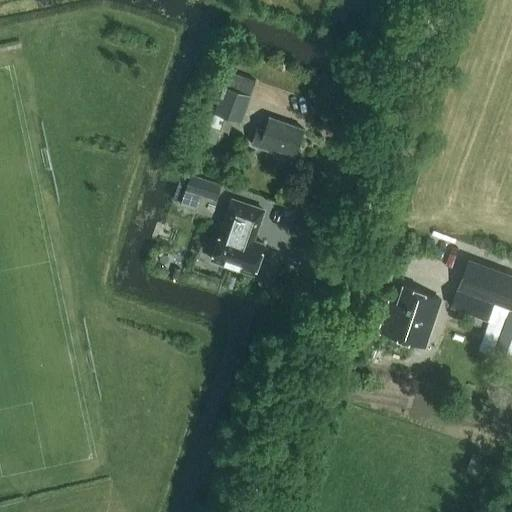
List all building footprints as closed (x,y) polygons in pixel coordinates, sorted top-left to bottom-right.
[(229,71),(223,85),(249,95),(254,80),(229,71)] [(250,96),(223,86),(204,139),(213,142),(223,116),(240,122),(250,96)] [(294,155),(303,129),(269,117),(264,131),(256,128),(251,144),(270,151),(271,147),(294,155)] [(185,189),(180,204),(195,209),(200,194),(215,199),(221,183),(190,172),(185,189)] [(221,229),(211,259),(253,274),(263,244),(252,240),(262,209),(232,199),(222,229),(221,229)] [(511,277),(468,260),(458,288),(496,303),(510,309),(511,303),(511,277)] [(423,346),(439,300),(401,287),(393,309),(385,306),(377,331),(423,346)] [(493,302),(458,288),(451,305),(487,319),(493,302)]
